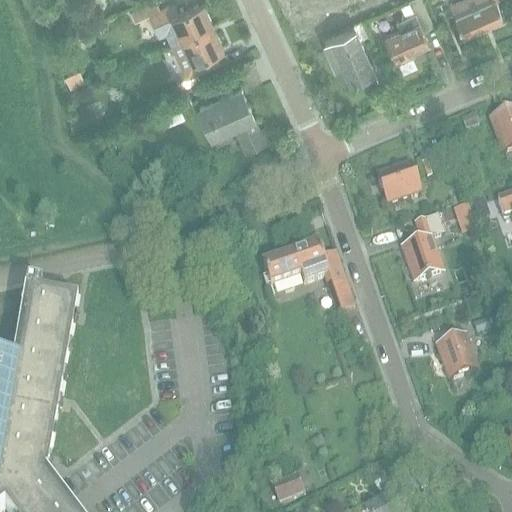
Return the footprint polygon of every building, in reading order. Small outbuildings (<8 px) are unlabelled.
[(135,20),(149,14),(154,24),(158,34),(168,30),(174,42),(182,39),(213,25),(202,3),(177,14),(172,3),(160,8),(155,0),(154,0),(130,11),(135,20)] [(401,30),(386,37),(397,62),(414,55),(412,51),(429,44),(423,30),(434,26),(422,0),(409,0),(415,14),(398,22),(401,30)] [(456,0),(450,3),(463,33),(504,16),(497,0),(456,0)] [(182,39),(174,42),(185,65),(192,62),(197,72),(220,62),(215,52),(223,48),(213,25),(182,39)] [(355,29),(344,33),(323,43),(343,87),(375,72),(355,29)] [(245,151),(265,143),(241,88),(199,106),(212,135),(234,126),(245,151)] [(168,112),(191,103),(186,90),(157,103),(162,114),(167,112),(168,112)] [(502,154),(511,150),(511,111),(489,120),(502,154)] [(422,162),(435,157),(432,148),(419,152),(422,162)] [(386,206),(421,194),(411,164),(376,176),(386,206)] [(511,198),(498,203),(503,219),(511,217),(511,198)] [(453,221),(439,225),(443,236),(456,232),(453,221)] [(413,283),(443,273),(428,229),(417,233),(420,242),(401,249),(413,283)] [(337,315),(355,308),(335,254),(322,258),(318,245),(293,254),(294,256),(263,267),(270,288),(301,277),(304,285),(324,278),(337,315)] [(0,511),(5,509),(6,511),(73,511),(46,475),(47,475),(77,305),(40,298),(42,289),(27,286),(13,363),(0,361),(0,511)] [(448,381),(478,371),(466,337),(436,347),(448,381)] [(386,501),(367,511),(403,511),(398,503),(426,486),(419,475),(424,472),(415,456),(387,473),(397,489),(383,497),(386,501)] [(271,485),(279,504),(304,493),(296,475),(271,485)]
